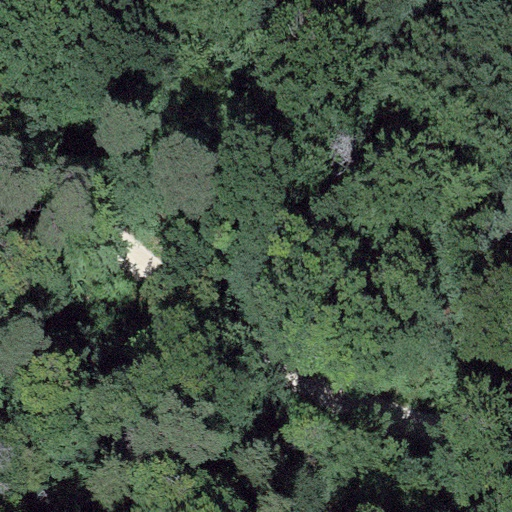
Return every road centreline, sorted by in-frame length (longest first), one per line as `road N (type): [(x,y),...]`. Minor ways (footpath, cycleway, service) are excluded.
road 1 (track): [(511,445),(376,414),(204,316),(72,200),(0,167)]
road 2 (track): [(0,35),(45,25),(411,86),(511,53)]
